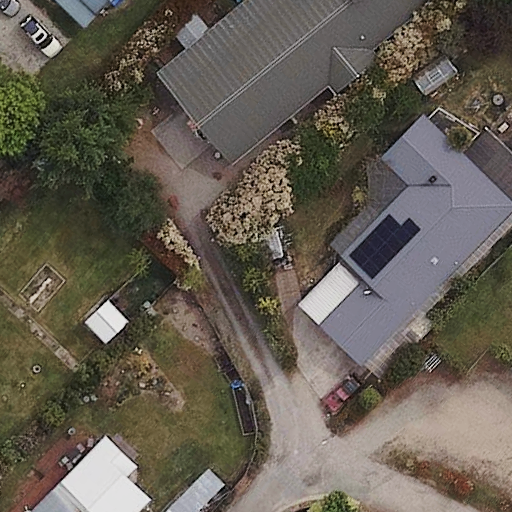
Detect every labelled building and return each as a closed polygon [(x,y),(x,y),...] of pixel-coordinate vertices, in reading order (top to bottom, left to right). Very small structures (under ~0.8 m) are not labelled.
[(65,0),(89,25),(115,0),(65,0)] [(245,0),(160,74),(236,163),(425,0),(245,0)] [(415,186),(301,308),(371,372),(511,219),(511,192),(426,113),(385,158),(415,186)] [(108,289),(78,322),(113,354),(143,321),(108,289)] [(107,435),(33,511),(147,511),(167,491),(107,435)]
